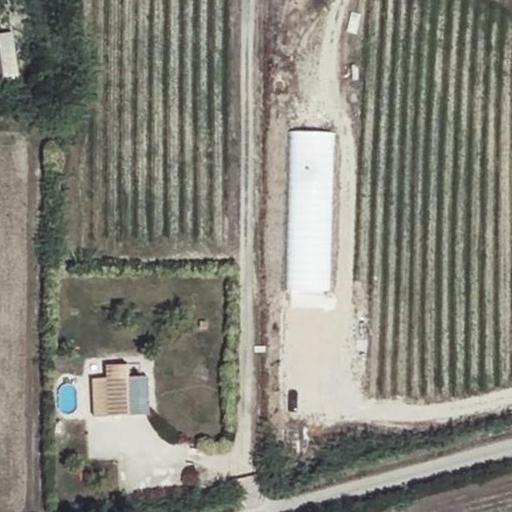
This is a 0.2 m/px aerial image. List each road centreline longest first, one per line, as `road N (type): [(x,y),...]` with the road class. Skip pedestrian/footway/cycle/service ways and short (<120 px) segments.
road 1 (track): [(344,0),(333,29),(330,87),(348,141),(346,296),(322,372),(327,393),(343,408),(375,414),(446,412),(511,395)]
road 2 (track): [(248,0),(246,473),(253,511)]
road 3 (unclassified): [(286,511),(511,448)]
